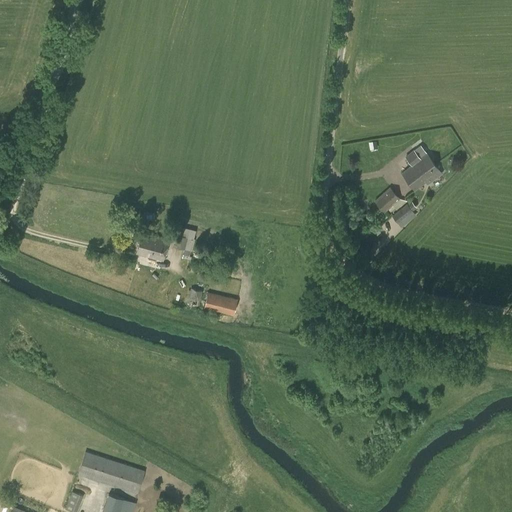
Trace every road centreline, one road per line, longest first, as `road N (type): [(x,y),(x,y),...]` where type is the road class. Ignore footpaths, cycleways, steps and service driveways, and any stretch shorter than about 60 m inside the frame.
road 1 (unclassified): [(511,312),(381,290),(332,252),(326,194),(349,0)]
road 2 (tertiary): [(0,151),(36,121),(76,0)]
